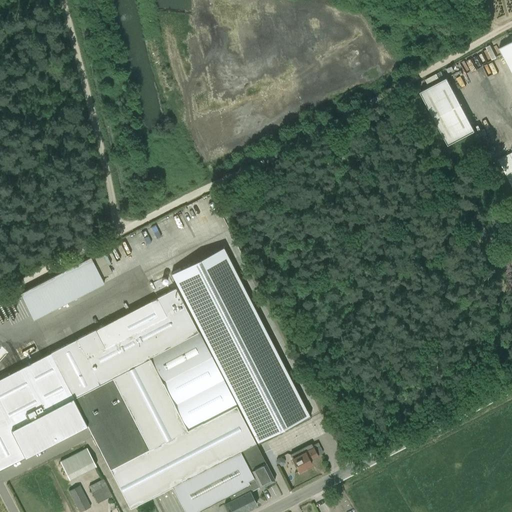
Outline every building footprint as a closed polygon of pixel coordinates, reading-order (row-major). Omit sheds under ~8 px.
[(511,41),(499,48),(511,73),(511,41)] [(447,78),(420,92),(448,145),(475,131),(447,78)] [(477,124),(479,128),(483,125),(484,126),(487,124),(484,119),(477,124)] [(498,150),(505,148),(503,138),(496,140),(498,150)] [(511,152),(498,160),(511,187),(511,152)] [(192,232),(196,230),(195,225),(201,224),(198,211),(202,210),(201,206),(186,209),(192,232)] [(157,297),(166,315),(104,347),(103,345),(121,336),(117,327),(99,336),(95,329),(50,353),(73,397),(73,398),(110,469),(130,508),(172,486),(185,511),(196,511),(229,495),(250,484),(248,482),(254,478),(240,451),(255,443),(245,424),(247,423),(257,443),(257,444),(310,417),(306,409),(305,409),(222,247),(179,269),(198,307),(189,311),(217,365),(215,366),(211,358),(198,332),(175,288),(157,297)] [(98,256),(104,274),(111,272),(104,254),(98,256)] [(32,318),(104,284),(91,257),(20,291),(32,318)] [(242,511),(256,505),(249,492),(253,490),(259,487),(260,489),(275,481),(255,443),(240,451),(254,478),(248,482),(250,484),(229,495),(231,500),(225,503),(228,511),(242,511)] [(309,460),(317,456),(311,443),(290,454),(299,471),(300,470),(301,472),(305,469),(305,468),(311,465),(309,460)] [(87,448),(59,460),(68,479),(96,466),(87,448)] [(103,478),(89,486),(98,503),(112,496),(103,478)] [(80,485),(68,491),(78,511),(80,511),(91,507),(80,485)]
